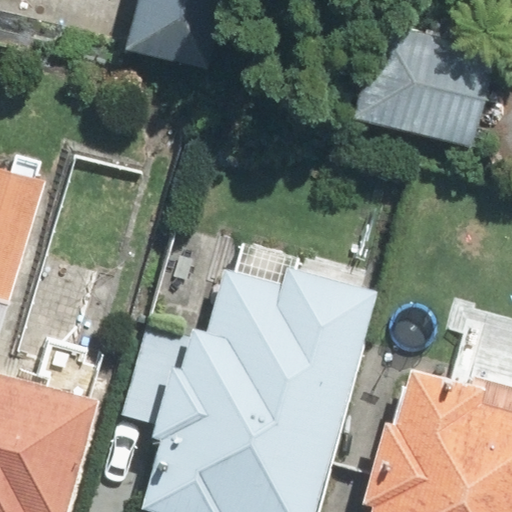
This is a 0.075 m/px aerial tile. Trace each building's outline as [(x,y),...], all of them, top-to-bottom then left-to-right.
[(139,0),(132,29),(231,55),(246,0),(139,0)] [(511,30),(509,42),(441,34),(416,24),(389,116),(511,144),(511,30)] [(50,168),(0,155),(0,511),(34,511),(39,495),(70,503),(104,375),(2,348),(50,168)] [(306,511),(376,277),(302,255),(293,284),(221,263),(157,482),(257,511),(306,511)] [(511,511),(511,369),(412,348),(375,511),(511,511)]
